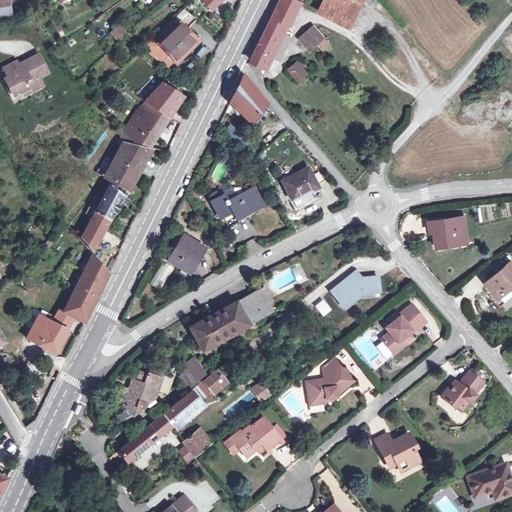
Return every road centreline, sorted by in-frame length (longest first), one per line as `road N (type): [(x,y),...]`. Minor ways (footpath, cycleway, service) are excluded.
road 1 (primary): [(89,352),(259,0)]
road 2 (residential): [(364,210),(135,335),(89,352)]
road 3 (residential): [(293,491),(289,480),(465,332)]
road 4 (residential): [(511,17),(404,135),(377,171),(375,194)]
road 5 (residential): [(365,201),(245,66)]
road 6 (residential): [(465,332),(393,245),(382,219)]
road 7 (residential): [(511,186),(390,202)]
